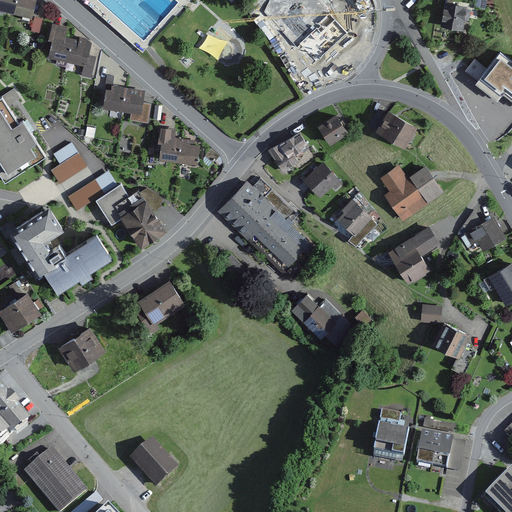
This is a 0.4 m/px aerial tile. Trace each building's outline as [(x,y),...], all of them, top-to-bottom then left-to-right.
[(0,0),(0,13),(31,20),(35,4),(25,2),(25,0),(0,0)] [(258,0),(251,7),(271,30),(277,25),(286,37),(303,20),(292,10),(295,6),(287,0),(258,0)] [(467,6),(444,3),(440,27),(464,31),(467,6)] [(347,24),(330,16),(315,49),(320,51),(314,64),(327,70),(347,24)] [(40,34),(42,20),(34,19),(32,33),(40,34)] [(67,27),(50,24),(44,60),(82,66),(80,77),(93,79),(96,57),(86,55),(89,37),(66,33),(67,27)] [(511,59),(501,51),(476,84),(498,100),(503,93),(511,99),(511,59)] [(144,90),(105,85),(102,110),(141,115),(144,90)] [(0,94),(0,189),(0,190),(49,157),(22,117),(17,120),(0,94)] [(417,130),(386,113),(375,133),(407,149),(417,130)] [(335,117),(316,129),(328,147),(347,134),(335,117)] [(177,131),(158,129),(155,162),(199,166),(200,146),(189,145),(190,139),(176,138),(177,131)] [(300,132),(269,149),(283,174),(299,166),(293,156),(308,147),(300,132)] [(87,167),(78,152),(51,169),(60,184),(87,167)] [(323,162),(302,181),(319,199),(333,187),(336,191),(344,183),(323,162)] [(399,166),(380,178),(390,191),(384,195),(402,222),(444,194),(425,166),(407,178),(399,166)] [(247,181),(218,210),(290,280),(318,251),(286,219),(294,211),(260,178),(252,186),(247,181)] [(104,193),(95,179),(68,196),(77,210),(104,193)] [(121,187),(97,201),(111,225),(121,219),(139,249),(167,232),(141,189),(127,197),(121,187)] [(379,225),(350,200),(340,211),(343,215),(336,221),(352,234),(347,240),(358,247),(379,225)] [(46,208),(7,233),(35,278),(43,273),(55,292),(108,260),(93,236),(64,254),(58,244),(47,251),(41,242),(60,231),(46,208)] [(495,215),(462,233),(472,250),(480,246),(483,251),(508,237),(495,215)] [(429,227),(387,252),(407,285),(430,271),(420,255),(440,244),(429,227)] [(231,254),(221,265),(239,282),(249,272),(231,254)] [(511,263),(486,280),(504,309),(511,304),(511,263)] [(169,280),(137,302),(153,326),(186,305),(169,280)] [(27,293),(0,309),(0,320),(8,334),(40,314),(27,293)] [(306,296),(290,313),(321,341),(326,336),(339,349),(357,329),(325,299),(317,307),(306,296)] [(442,306),(422,304),(420,322),(440,324),(442,306)] [(468,335),(443,323),(432,345),(457,357),(468,335)] [(89,329),(53,351),(67,374),(103,351),(89,329)] [(468,361),(459,358),(457,365),(465,368),(468,361)] [(0,388),(0,443),(27,419),(0,388)] [(401,416),(378,412),(371,456),(402,461),(407,433),(398,431),(401,416)] [(457,426),(422,419),(415,455),(451,462),(457,426)] [(152,440),(130,461),(156,488),(178,466),(152,440)] [(52,449),(24,473),(57,511),(62,511),(88,490),(52,449)] [(511,511),(511,470),(485,497),(501,511),(511,511)]
